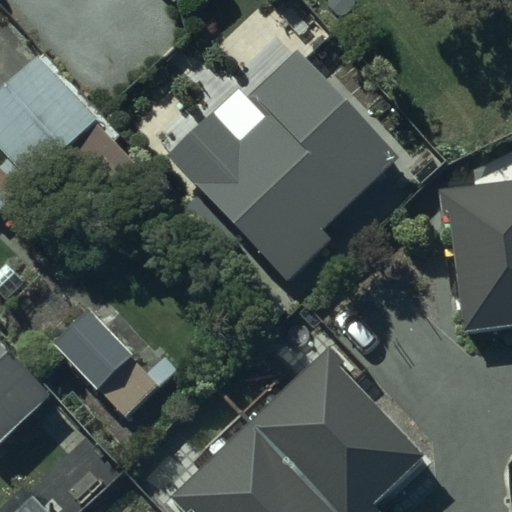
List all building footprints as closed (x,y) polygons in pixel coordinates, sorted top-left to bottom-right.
[(439,72),(442,72),(446,71),(448,70),(450,69),(453,68),(456,66),(458,64),(460,62),(462,60),(464,57),(466,55),(467,52),(468,49),(469,46),(470,43),(470,40),(470,37),(470,34),(470,31),(469,28),(468,25),(467,22),(466,20),(464,17),(462,15),(460,12),(458,10),(455,8),(453,7),(450,5),(447,4),(444,3),(441,3),(438,2),(435,2),(432,2),(429,3),(426,3),(423,4),(420,6),(418,7),(415,9),(413,11),(410,13),(408,15),(406,17),(405,20),(403,23),(402,26),(401,28),(401,32),(400,35),(400,38),(400,41),(401,44),(401,47),(402,50),(404,52),(405,55),(407,58),(409,60),(411,62),(413,64),(415,66),(418,68),(421,69),(424,70),(427,71),(430,72),(433,72),(436,72),(439,72)] [(392,158),(298,56),(250,101),(242,92),(169,160),(286,286),(330,245),(322,236),(382,181),(378,177),(389,167),(386,164),(392,158)] [(40,63),(0,98),(0,154),(8,164),(0,171),(0,215),(31,187),(69,229),(136,169),(40,63)] [(511,192),(440,201),(456,350),(511,343),(511,192)] [(150,376),(91,314),(53,349),(98,396),(100,395),(125,422),(158,390),(160,391),(178,374),(166,361),(150,376)] [(0,343),(0,447),(52,400),(0,343)] [(319,354),(161,497),(174,511),(368,511),(420,465),(319,354)] [(64,511),(54,501),(42,511),(33,502),(21,511),(64,511)]
